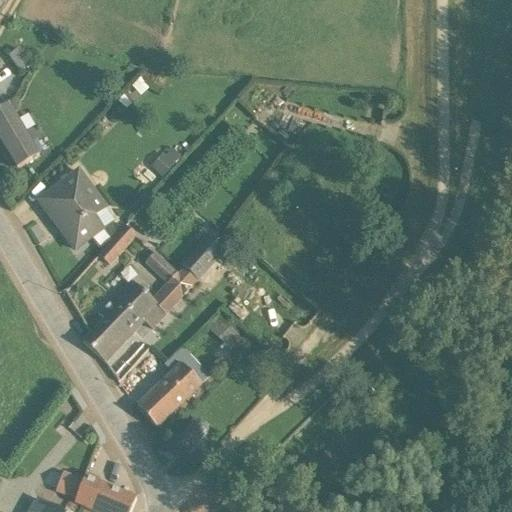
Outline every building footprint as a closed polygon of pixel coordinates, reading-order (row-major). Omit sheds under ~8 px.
[(16,57),(7,63),(18,79),(27,73),(16,57)] [(7,111),(0,115),(0,152),(14,177),(37,163),(23,138),(29,134),(23,124),(17,128),(7,111)] [(162,183),(180,163),(170,153),(151,173),(162,183)] [(106,215),(76,176),(34,208),(73,260),(103,237),(102,236),(112,228),(104,217),(106,215)] [(134,244),(123,233),(96,263),(107,273),(134,244)] [(153,260),(143,271),(169,297),(179,305),(190,293),(153,260)] [(80,350),(103,371),(142,328),(150,336),(165,320),(179,305),(169,297),(155,312),(128,286),(96,320),(101,326),(89,341),(80,350)] [(236,342),(216,322),(204,334),(229,357),(236,350),(233,345),(236,342)] [(208,383),(182,355),(162,373),(171,383),(135,416),(153,436),(200,394),(199,393),(208,383)] [(190,428),(175,449),(174,451),(188,460),(204,440),(203,432),(197,427),(190,428)] [(64,477),(55,502),(71,508),(80,483),(64,477)] [(83,485),(71,511),(131,511),(134,507),(83,485)]
